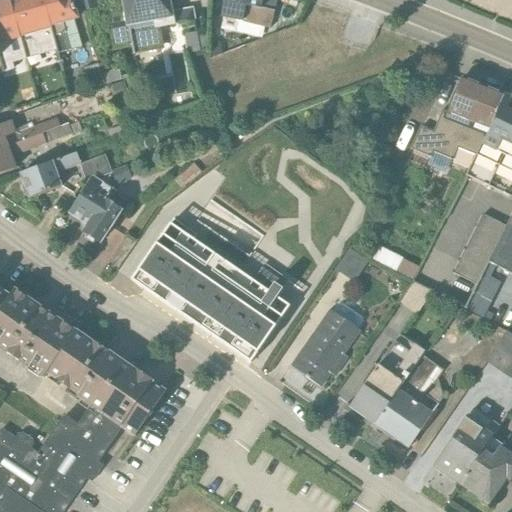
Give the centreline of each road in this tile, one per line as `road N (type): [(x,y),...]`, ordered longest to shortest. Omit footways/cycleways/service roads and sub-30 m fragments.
road 1 (residential): [(0,220),(266,398),(417,511)]
road 2 (residential): [(382,0),(511,55)]
